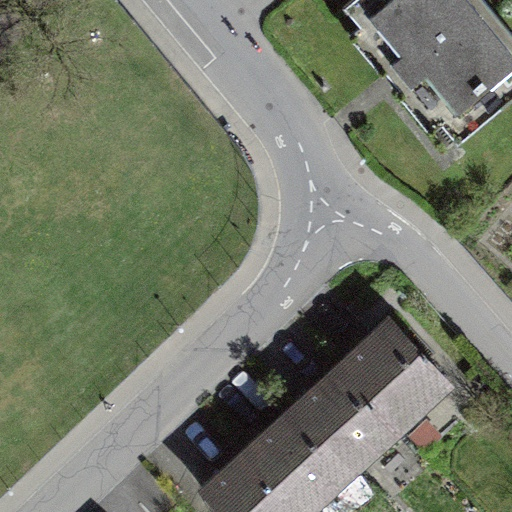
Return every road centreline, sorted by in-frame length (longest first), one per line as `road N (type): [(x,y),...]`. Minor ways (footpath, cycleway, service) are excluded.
road 1 (residential): [(354,222),(50,511)]
road 2 (residential): [(190,0),(278,105),(312,175),(354,222)]
road 3 (residential): [(354,222),(410,252),(511,366)]
